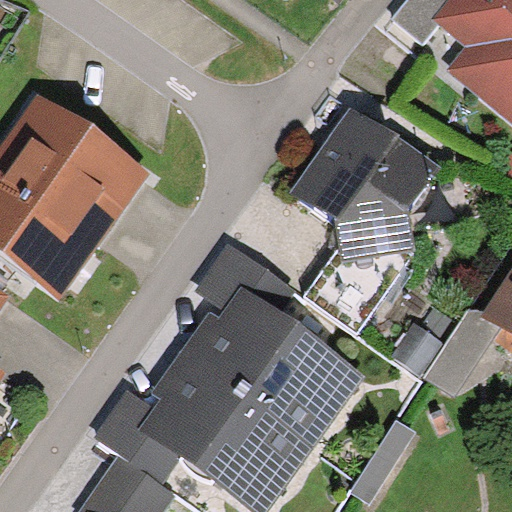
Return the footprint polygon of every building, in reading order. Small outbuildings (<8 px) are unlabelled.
[(439,10),(447,0),(397,0),(379,22),(408,47),(439,10)] [(511,0),(447,0),(439,10),(490,52),(468,78),(511,114),(511,0)] [(85,148),(24,103),(0,134),(0,138),(12,148),(0,164),(0,231),(52,270),(97,208),(104,213),(140,164),(97,132),(85,148)] [(335,241),(386,280),(407,254),(399,203),(430,164),(353,105),(293,186),(331,213),(335,241)] [(511,136),(498,156),(511,166),(511,136)] [(238,289),(264,308),(287,277),(226,233),(195,275),(230,301),(238,289)] [(386,280),(335,241),(300,286),(351,325),(386,280)] [(511,268),(486,307),(511,324),(511,268)] [(238,289),(230,301),(192,353),(292,425),(338,361),(264,308),(238,289)] [(498,320),(463,298),(419,370),(453,391),(498,320)] [(431,332),(405,314),(383,348),(408,365),(431,332)] [(145,418),(176,440),(245,490),(292,425),(192,353),(152,408),(145,418)] [(145,418),(152,408),(126,389),(96,431),(118,447),(153,472),(176,440),(145,418)] [(413,420),(388,405),(344,474),(369,490),(413,420)] [(153,472),(118,447),(83,496),(105,511),(141,511),(164,480),(153,472)]
